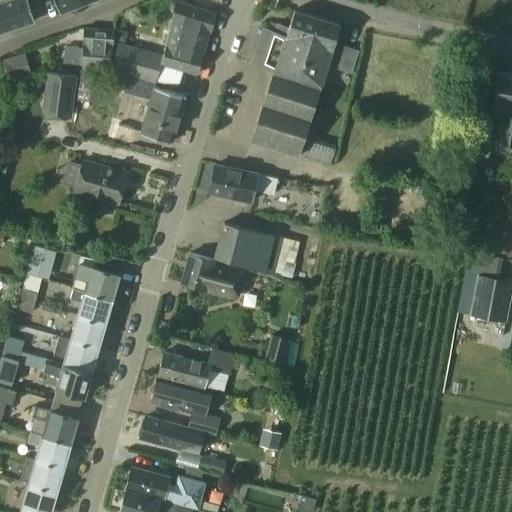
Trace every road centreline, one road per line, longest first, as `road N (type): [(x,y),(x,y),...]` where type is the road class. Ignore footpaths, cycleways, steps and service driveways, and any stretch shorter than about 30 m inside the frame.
road 1 (residential): [(87,511),(222,0)]
road 2 (residential): [(511,47),(313,0)]
